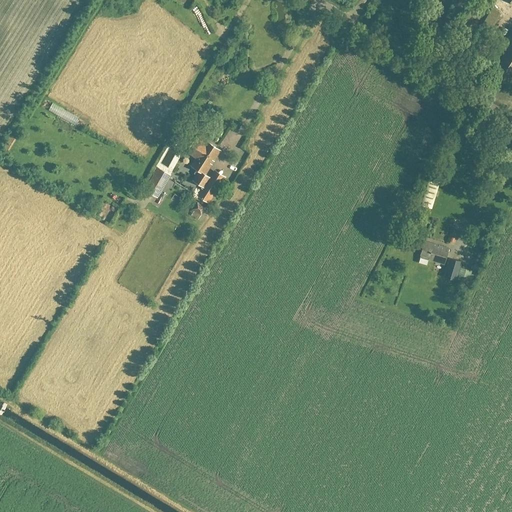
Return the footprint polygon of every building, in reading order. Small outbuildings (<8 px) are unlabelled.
[(492,7),(480,28),(489,34),(502,13),(492,7)] [(203,20),(207,16),(201,10),(197,13),(203,20)] [(511,30),(496,56),(500,59),(491,73),(508,84),(511,76),(511,30)] [(11,153),(18,141),(12,137),(5,149),(11,153)] [(176,146),(179,141),(174,137),(170,142),(176,146)] [(196,137),(186,153),(195,159),(190,166),(198,172),(192,181),(202,187),(196,196),(208,204),(220,185),(205,175),(220,152),(206,142),(205,143),(196,137)] [(157,168),(145,189),(157,197),(170,176),(157,168)] [(429,175),(420,205),(432,208),(440,179),(429,175)] [(191,210),(200,216),(205,209),(196,203),(191,210)] [(122,220),(131,224),(134,218),(125,214),(122,220)] [(420,258),(418,264),(426,266),(428,260),(444,265),(448,249),(424,242),(419,258),(420,258)] [(461,263),(449,260),(444,278),(456,281),(461,263)]
